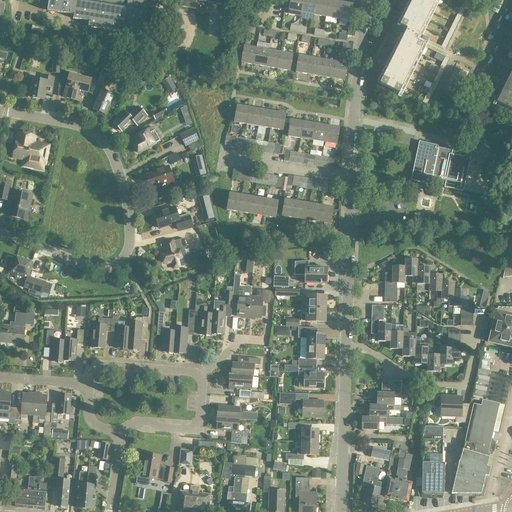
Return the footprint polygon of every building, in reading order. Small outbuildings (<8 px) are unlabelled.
[(49,0),(47,12),(61,14),(61,13),(74,15),(73,19),(89,21),(88,27),(117,32),(118,26),(143,30),(147,0),(49,0)] [(204,10),(206,3),(231,7),(231,0),(174,0),(173,5),(204,10)] [(290,0),(289,11),(301,13),(303,0),(290,0)] [(303,0),(301,13),(313,15),(315,0),(303,0)] [(315,0),(313,15),(325,18),(328,1),(323,0),(315,0)] [(401,36),(377,84),(401,97),(426,48),(418,44),(440,0),(409,0),(393,32),(401,36)] [(325,18),(337,20),(340,3),(328,1),(325,18)] [(337,20),(349,22),(352,5),(340,3),(337,20)] [(465,17),(471,20),(477,9),(470,6),(465,17)] [(241,63),(253,65),(256,48),(244,46),(241,63)] [(253,65),(265,68),(268,51),(256,48),(253,65)] [(265,68),(277,70),(280,53),(268,51),(265,68)] [(290,72),(293,55),(280,53),(277,70),(290,72)] [(296,73),(308,75),(311,58),(299,56),(296,73)] [(52,58),(52,74),(59,74),(60,59),(52,58)] [(308,75),(320,77),(323,60),(311,58),(308,75)] [(320,77),(332,79),(335,62),(323,60),(320,77)] [(332,79),(344,81),(347,64),(335,62),(332,79)] [(511,66),(494,103),(511,112),(511,66)] [(88,93),(92,95),(98,82),(100,74),(91,72),(89,79),(70,74),(67,86),(59,84),(58,96),(76,101),(78,90),(88,93)] [(32,89),(29,88),(28,97),(44,100),(45,94),(51,95),(54,78),(43,77),(42,81),(34,80),(32,89)] [(104,83),(98,82),(92,95),(98,98),(93,110),(97,112),(97,114),(102,116),(103,115),(105,115),(114,95),(102,90),(104,83)] [(234,123),(246,125),(249,108),(237,106),(234,123)] [(116,118),(117,119),(114,123),(123,132),(133,122),(137,126),(146,117),(137,107),(128,116),(123,111),(116,118)] [(187,107),(180,110),(187,127),(193,125),(187,107)] [(167,113),(164,108),(152,115),(155,120),(167,113)] [(261,110),(249,108),(246,125),(258,127),(261,110)] [(258,127),(271,129),(273,112),(261,110),(258,127)] [(283,131),(286,114),(273,112),(271,129),(283,131)] [(288,137),(300,139),(303,122),(291,120),(288,137)] [(300,139),(312,141),(315,124),(303,122),(300,139)] [(312,141),(324,143),(327,126),(315,124),(312,141)] [(336,145),(339,128),(327,126),(324,143),(336,145)] [(193,129),(179,136),(185,148),(199,140),(193,129)] [(135,137),(137,142),(133,144),(134,146),(134,149),(137,151),(138,153),(159,141),(154,131),(149,133),(147,130),(135,137)] [(48,146),(40,145),(39,146),(33,145),(34,137),(18,134),(13,157),(23,159),(22,168),(33,170),(34,167),(42,169),(43,163),(45,164),(48,146)] [(235,148),(236,138),(226,136),(224,146),(230,147),(235,148)] [(198,142),(188,147),(190,152),(201,147),(198,142)] [(429,184),(430,183),(444,186),(444,188),(463,192),(471,153),(453,149),(452,151),(438,148),(438,146),(419,142),(411,180),(429,184)] [(171,166),(182,160),(180,156),(178,157),(176,153),(167,157),(171,166)] [(146,176),(148,182),(147,184),(148,186),(149,187),(150,189),(167,183),(167,185),(174,183),(168,167),(156,171),(156,172),(146,176)] [(285,191),(286,189),(287,179),(282,178),(277,177),(275,187),(281,188),(280,190),(285,191)] [(32,196),(12,192),(12,193),(9,193),(11,182),(0,180),(0,182),(0,199),(7,201),(8,197),(10,198),(10,201),(12,202),(9,216),(25,220),(28,205),(30,206),(32,196)] [(338,184),(332,184),(330,198),(335,198),(335,197),(338,198),(339,189),(337,189),(338,184)] [(227,211),(239,213),(242,196),(229,194),(227,211)] [(215,218),(209,196),(198,199),(204,221),(215,218)] [(251,215),(254,198),(242,196),(239,213),(251,215)] [(251,215),(263,217),(266,200),(254,198),(251,215)] [(275,219),(278,202),(266,200),(263,217),(275,219)] [(282,217),(294,219),(297,202),(284,200),(282,217)] [(294,219),(306,221),(309,204),(297,202),(294,219)] [(306,221),(318,223),(321,206),(309,204),(306,221)] [(330,225),(333,208),(321,206),(318,223),(330,225)] [(156,221),(155,223),(156,226),(158,227),(159,229),(176,223),(178,230),(192,226),(188,214),(178,218),(175,208),(154,214),(156,221)] [(430,213),(415,214),(415,221),(416,224),(431,223),(430,213)] [(183,239),(190,237),(188,229),(181,231),(183,239)] [(166,253),(163,254),(161,257),(163,262),(165,264),(172,262),(174,269),(188,265),(183,248),(186,248),(184,239),(164,245),(166,253)] [(511,243),(510,244),(502,279),(511,277),(511,243)] [(193,264),(207,260),(204,250),(191,254),(193,264)] [(15,279),(26,282),(27,277),(31,263),(30,263),(29,262),(27,261),(26,262),(21,260),(20,259),(19,258),(17,259),(15,259),(11,274),(12,275),(14,276),(15,279)] [(412,284),(417,284),(417,265),(417,261),(404,260),(404,264),(404,277),(412,277),(412,284)] [(305,276),(305,284),(327,285),(327,269),(309,268),(309,262),(295,263),(294,276),(305,276)] [(404,264),(400,264),(400,267),(392,267),(392,274),(385,274),(384,284),(396,284),(404,284),(404,277),(404,264)] [(429,292),(429,273),(430,273),(430,268),(422,268),(422,265),(417,265),(417,284),(417,285),(424,285),(424,292),(429,292)] [(434,273),(430,273),(429,273),(429,292),(436,292),(436,303),(433,303),(433,308),(441,308),(441,303),(441,300),(441,280),(442,280),(442,276),(434,276),(434,273)] [(233,276),(232,293),(231,302),(237,303),(236,317),(243,317),(242,319),(248,319),(250,297),(251,287),(249,287),(248,286),(247,286),(246,287),(239,287),(240,276),(233,276)] [(45,283),(27,277),(26,282),(24,287),(42,293),(45,283)] [(446,283),(446,280),(442,280),(441,280),(441,300),(441,303),(448,304),(448,313),(453,313),(453,308),(453,307),(454,288),(454,283),(446,283)] [(453,308),(461,308),(473,308),(473,298),(466,298),(466,291),(458,291),(458,288),(454,288),(453,307),(453,308)] [(260,319),(260,317),(265,318),(266,307),(261,307),(261,303),(272,303),(273,292),(257,291),(257,297),(250,297),(248,319),(254,320),(254,318),(260,319)] [(326,297),(306,296),(306,309),(326,310),(326,297)] [(485,309),(487,301),(481,300),(479,308),(485,309)] [(219,314),(213,313),(211,337),(211,335),(216,335),(216,334),(223,335),(225,308),(220,307),(219,314)] [(212,313),(212,315),(205,314),(206,308),(201,308),(199,334),(206,335),(205,336),(211,337),(213,313),(212,313)] [(511,308),(497,308),(497,309),(497,312),(496,312),(488,343),(511,348),(511,308)] [(325,323),(326,310),(306,309),(301,309),(301,322),(325,323)] [(0,342),(22,345),(24,329),(24,325),(32,326),(34,316),(16,314),(15,324),(10,328),(0,326),(0,327),(0,342)] [(132,351),(133,350),(140,350),(141,329),(147,330),(148,318),(142,317),(141,323),(129,322),(129,328),(128,339),(127,351),(132,351)] [(98,325),(93,325),(92,348),(103,349),(105,332),(111,333),(112,321),(112,319),(98,318),(98,325)] [(118,321),(112,321),(111,333),(116,333),(115,348),(123,349),(122,350),(127,351),(128,339),(129,328),(123,328),(123,325),(118,325),(118,321)] [(391,325),(383,325),(371,325),(371,335),(378,335),(378,342),(386,343),(385,346),(390,346),(391,326),(391,325)] [(402,353),(403,333),(395,332),(396,326),(391,326),(390,346),(390,350),(398,350),(398,353),(402,353)] [(175,332),(173,354),(179,355),(179,353),(185,354),(187,329),(175,328),(175,332)] [(325,335),(315,335),(315,328),(298,328),(298,339),(307,339),(307,347),(325,348),(325,335)] [(64,364),(64,362),(68,362),(68,361),(75,362),(76,345),(82,345),(83,331),(77,330),(76,340),(65,340),(63,364),(64,364)] [(51,362),(58,362),(58,364),(63,364),(65,340),(64,339),(64,342),(53,341),(54,332),(46,331),(46,345),(52,345),(51,362)] [(163,331),(162,352),(169,353),(168,354),(173,354),(175,332),(163,331)] [(415,361),(415,340),(408,340),(408,333),(403,333),(402,353),(402,358),(410,358),(410,361),(414,361),(415,361)] [(414,361),(414,365),(423,365),(423,368),(427,368),(428,348),(428,345),(420,345),(420,340),(415,340),(415,361),(414,361)] [(307,347),(306,359),(298,359),(298,366),(313,366),(314,366),(315,360),(324,360),(325,348),(307,347)] [(447,348),(440,347),(440,355),(440,369),(444,369),(444,366),(452,366),(452,359),(459,359),(460,348),(447,348)] [(440,355),(432,355),(432,348),(428,348),(427,368),(426,373),(440,373),(440,369),(440,355)] [(228,374),(228,375),(252,377),(253,365),(260,365),(260,359),(248,358),(247,364),(233,363),(232,370),(231,370),(230,374),(228,374)] [(304,376),(304,388),(324,389),(324,374),(312,374),(313,366),(298,366),(298,376),(304,376)] [(495,397),(497,385),(499,374),(494,372),(489,396),(495,397)] [(228,381),(229,381),(228,388),(251,390),(252,377),(228,375),(228,381)] [(5,391),(0,390),(0,413),(10,414),(9,425),(14,425),(14,421),(15,409),(10,408),(11,393),(5,392),(5,391)] [(15,409),(14,421),(14,425),(21,425),(21,415),(33,416),(35,394),(29,393),(29,394),(23,394),(22,409),(15,409)] [(394,394),(388,393),(381,393),(377,393),(376,401),(374,401),(373,405),(373,406),(394,406),(394,399),(401,399),(401,394),(394,394)] [(44,423),(51,424),(51,414),(45,414),(47,396),(40,395),(41,394),(35,394),(33,416),(39,417),(39,421),(44,421),(44,423)] [(295,405),(295,395),(280,394),(279,405),(295,405)] [(51,414),(51,424),(57,424),(57,420),(65,421),(66,415),(69,416),(71,397),(59,396),(58,408),(52,408),(51,414)] [(469,405),(456,404),(457,397),(442,397),(441,417),(459,417),(458,423),(465,424),(469,405)] [(256,413),(239,412),(239,404),(249,405),(250,399),(249,399),(232,398),(232,405),(233,405),(233,407),(218,406),(218,413),(216,413),(216,418),(238,420),(255,421),(256,413)] [(323,402),(303,401),(303,418),(323,418),(323,402)] [(490,468),(487,468),(490,454),(488,454),(499,405),(482,401),(481,407),(473,405),(459,462),(451,495),(481,495),(485,476),(488,477),(490,468)] [(386,411),(393,411),(393,407),(394,407),(394,406),(373,406),(373,405),(369,405),(369,413),(366,413),(366,418),(386,418),(386,411)] [(216,424),(217,424),(217,430),(231,431),(231,437),(247,438),(248,432),(238,432),(238,420),(216,418),(216,424)] [(362,431),(379,431),(379,424),(385,424),(386,419),(386,418),(366,418),(362,418),(362,431)] [(445,464),(442,464),(442,428),(425,428),(423,436),(422,436),(422,495),(444,495),(445,464)] [(318,430),(302,430),(302,443),(318,443),(318,430)] [(0,436),(0,449),(9,451),(11,437),(0,436)] [(77,443),(76,450),(89,451),(90,444),(77,443)] [(318,456),(318,443),(302,443),(302,449),(297,449),(297,455),(286,455),(286,461),(304,461),(304,456),(318,456)] [(99,459),(106,460),(109,445),(101,444),(99,459)] [(390,451),(374,448),(372,457),(388,461),(390,451)] [(179,465),(191,466),(192,452),(181,451),(179,465)] [(166,468),(166,471),(158,470),(161,456),(144,454),(141,477),(140,477),(137,478),(137,483),(138,485),(146,486),(149,485),(150,479),(157,480),(157,479),(164,481),(164,482),(170,483),(171,481),(175,482),(178,461),(174,461),(173,469),(166,468)] [(404,460),(396,500),(397,500),(398,502),(400,502),(402,501),(408,502),(411,484),(402,482),(403,478),(405,479),(406,471),(409,472),(412,456),(405,454),(404,460)] [(232,464),(225,463),(224,474),(242,476),(243,466),(244,457),(235,456),(233,465),(231,465),(232,464)] [(244,457),(243,466),(242,476),(254,478),(257,459),(246,458),(246,457),(244,457)] [(404,460),(400,459),(396,477),(398,477),(397,481),(388,479),(384,498),(391,499),(391,500),(393,501),(395,500),(396,500),(404,460)] [(47,470),(54,471),(55,460),(48,460),(47,470)] [(54,471),(53,478),(63,479),(65,461),(55,460),(54,471)] [(275,463),(273,470),(285,472),(287,465),(275,463)] [(8,467),(6,483),(14,485),(17,468),(8,467)] [(376,469),(367,467),(363,485),(368,486),(364,503),(371,505),(370,506),(374,507),(375,506),(376,506),(380,490),(381,484),(377,483),(378,479),(374,478),(376,469)] [(85,509),(87,486),(88,474),(80,473),(79,485),(78,485),(76,509),(85,509)] [(88,474),(87,486),(85,509),(94,510),(96,487),(95,487),(96,474),(88,474)] [(37,478),(29,478),(28,490),(17,489),(17,490),(16,491),(15,495),(17,496),(16,506),(17,508),(37,510),(39,491),(36,490),(37,478)] [(238,511),(240,495),(241,486),(242,479),(234,478),(233,488),(228,488),(226,509),(228,510),(227,511),(238,511)] [(315,511),(316,490),(316,494),(309,494),(309,479),(296,479),(295,488),(296,488),(295,501),(296,501),(296,500),(299,500),(299,511),(315,511)] [(57,480),(55,507),(61,507),(62,509),(65,509),(66,507),(67,508),(70,481),(57,480)] [(284,511),(285,492),(270,491),(271,482),(264,482),(263,494),(269,494),(268,511),(284,511)] [(39,484),(39,491),(37,510),(44,511),(45,499),(47,499),(47,495),(46,494),(46,485),(39,484)] [(176,510),(178,510),(178,511),(177,511),(207,511),(209,496),(210,496),(210,495),(209,495),(198,494),(199,487),(191,486),(190,493),(181,492),(180,492),(180,493),(179,504),(177,504),(176,510)] [(246,511),(247,511),(248,511),(249,511),(250,505),(245,505),(246,495),(240,495),(238,511),(246,511)]
